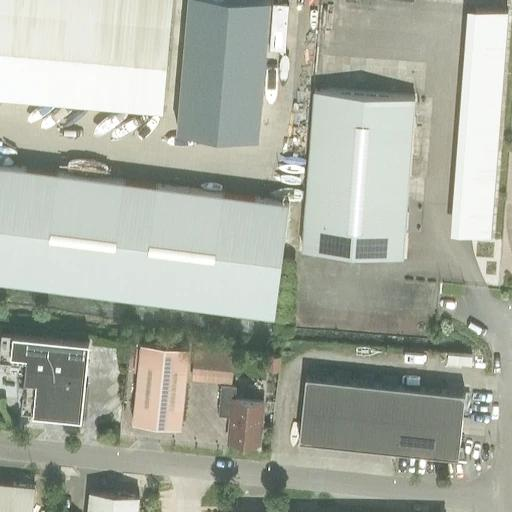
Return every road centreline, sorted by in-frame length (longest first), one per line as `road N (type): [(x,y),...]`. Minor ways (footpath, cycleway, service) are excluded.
road 1 (unclassified): [(0,448),(506,500)]
road 2 (unclassified): [(510,312),(506,500)]
